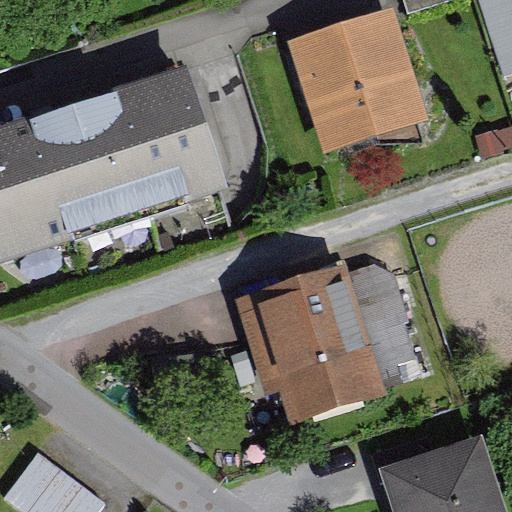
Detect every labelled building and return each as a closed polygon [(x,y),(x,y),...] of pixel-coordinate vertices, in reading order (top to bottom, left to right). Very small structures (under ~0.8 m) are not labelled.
[(413,0),(418,15),(464,0),(413,0)] [(511,0),(481,0),(508,80),(511,78),(511,0)] [(0,34),(12,13),(0,5),(0,34)] [(367,31),(303,51),(337,158),(435,127),(401,21),(367,31)] [(193,82),(0,142),(0,252),(4,266),(229,195),(193,82)] [(393,264),(359,275),(389,369),(423,359),(393,264)] [(284,395),(298,390),(309,424),(398,396),(389,369),(359,275),(256,308),(284,395)] [(440,437),(383,455),(385,463),(389,474),(394,472),(446,456),(440,437)] [(511,511),(511,507),(491,441),(446,456),(394,472),(407,511),(511,511)] [(107,511),(112,505),(46,458),(16,499),(34,511),(107,511)]
